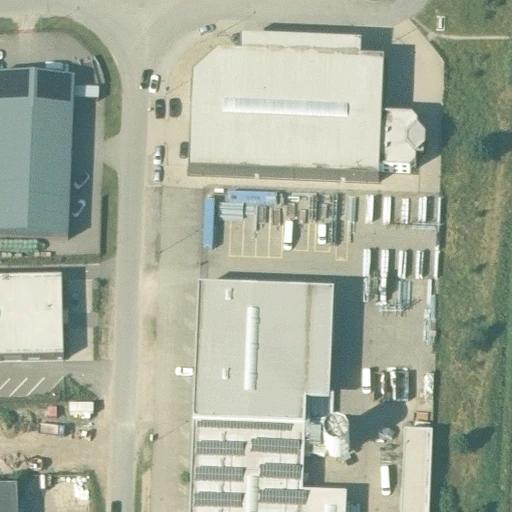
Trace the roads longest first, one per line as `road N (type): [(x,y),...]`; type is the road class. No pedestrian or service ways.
road 1 (unclassified): [(119,511),(137,6)]
road 2 (unclassified): [(137,6),(297,9)]
road 3 (unclassified): [(0,5),(137,6)]
